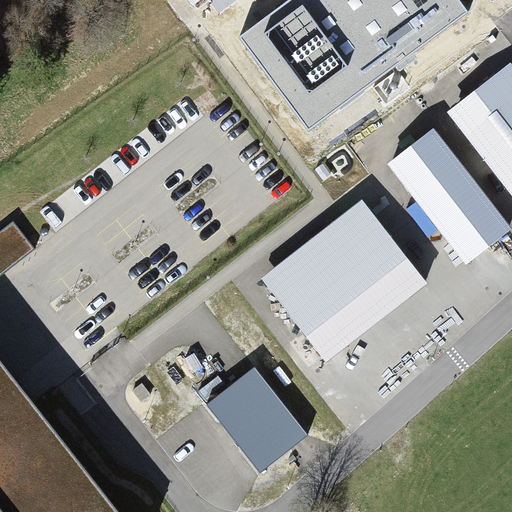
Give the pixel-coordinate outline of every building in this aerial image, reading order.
[(468,10),(460,0),(288,0),(240,36),(310,129),(468,10)] [(511,176),(511,70),(460,112),(511,176)] [(511,237),(511,223),(440,135),(401,166),(480,264),(511,237)] [(369,203),(269,282),(335,364),(434,285),(369,203)] [(0,278),(35,251),(14,225),(0,235),(0,278)] [(259,376),(211,409),(259,479),(307,447),(259,376)] [(0,511),(104,511),(0,378),(0,511)]
